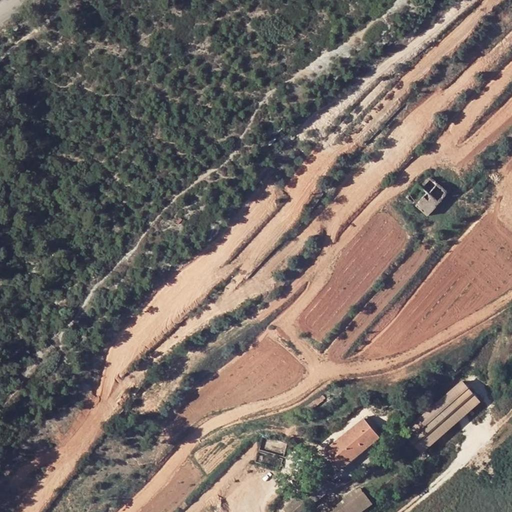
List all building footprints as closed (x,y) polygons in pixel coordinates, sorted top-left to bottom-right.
[(413,195),(433,213),(444,201),(423,184),(413,195)] [(417,446),(423,454),(484,405),(471,390),(412,441),(417,446)] [(343,472),(382,440),(374,429),(368,420),(327,453),(331,458),(343,472)] [(398,434),(394,430),(382,440),(386,444),(398,434)] [(421,455),(423,454),(417,446),(404,457),(416,471),(427,461),(421,455)] [(394,455),(390,451),(358,478),(364,481),(394,455)] [(321,485),(319,482),(287,508),(289,511),(304,511),(338,484),(326,482),(321,485)] [(351,511),(371,498),(365,489),(330,511),(351,511)]
